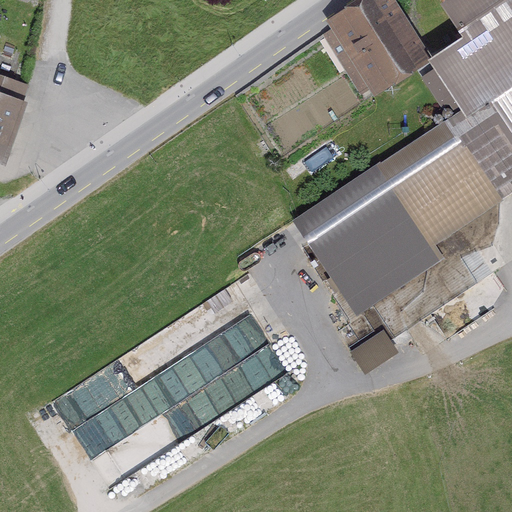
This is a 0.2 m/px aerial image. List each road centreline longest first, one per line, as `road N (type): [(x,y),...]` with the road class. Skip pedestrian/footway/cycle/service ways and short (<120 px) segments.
road 1 (tertiary): [(92,172),(332,0)]
road 2 (residential): [(92,172),(58,132),(46,88),(58,0)]
